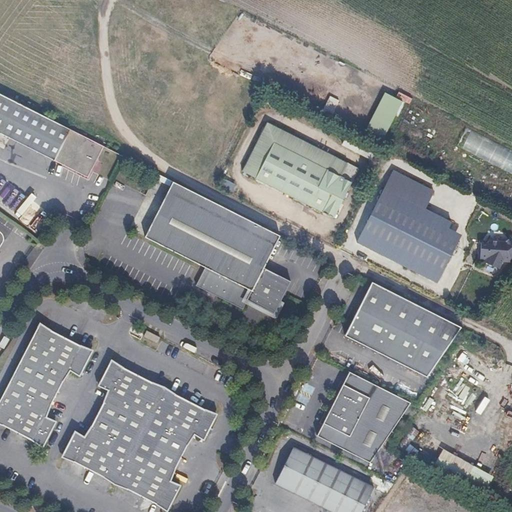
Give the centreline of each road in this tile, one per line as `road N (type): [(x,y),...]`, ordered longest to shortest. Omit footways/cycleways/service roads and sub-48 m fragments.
road 1 (track): [(511,348),(145,153),(118,118),(104,72),(108,0)]
road 2 (track): [(277,226),(288,205),(341,230),(375,160),(266,104),(230,176)]
road 3 (residential): [(0,327),(32,286),(68,276),(284,382)]
road 4 (track): [(340,259),(390,161),(462,197),(451,218),(465,247),(442,288)]
road 5 (track): [(119,0),(235,60),(264,52),(365,101)]
road 6 (residential): [(284,382),(221,511)]
road 7 (residential): [(347,263),(284,382)]
